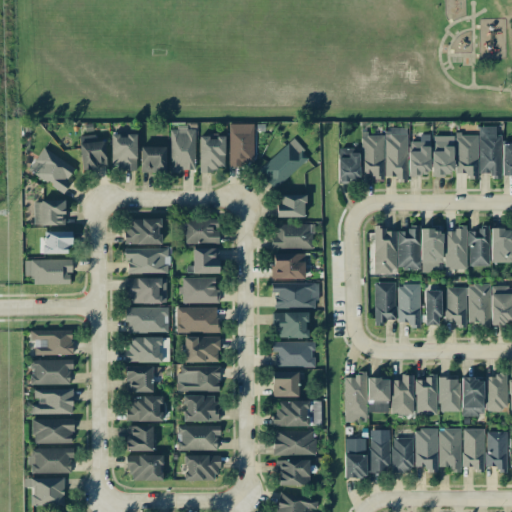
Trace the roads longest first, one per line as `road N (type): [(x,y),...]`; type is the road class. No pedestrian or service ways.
road 1 (residential): [(102,502),(100,202)]
road 2 (residential): [(242,203),(244,499)]
road 3 (residential): [(350,223),(361,343),(370,350),(511,350)]
road 4 (residential): [(511,203),(386,203),(350,223)]
road 5 (residential): [(511,500),(386,501),(367,511)]
road 6 (residential): [(102,502),(244,499)]
road 7 (residential): [(100,202),(242,203)]
